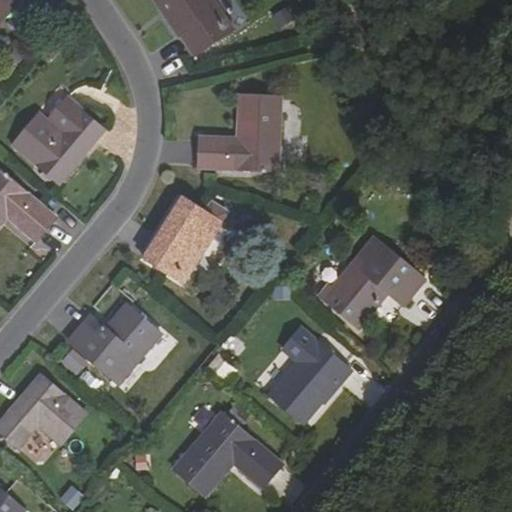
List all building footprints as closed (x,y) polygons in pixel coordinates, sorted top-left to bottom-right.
[(0,0),(0,23),(19,0),(0,0)] [(216,0),(158,0),(197,56),(237,29),(216,0)] [(59,86),(42,107),(51,115),(69,94),(59,86)] [(65,133),(74,122),(98,142),(108,129),(69,96),(48,119),(41,113),(15,143),(56,181),(83,149),(65,133)] [(281,100),(240,99),(238,141),(200,141),(200,171),(277,174),(281,100)] [(61,185),(98,142),(74,122),(65,133),(83,149),(56,181),(61,185)] [(0,226),(9,217),(38,241),(57,219),(0,170),(0,226)] [(185,199),(160,237),(165,240),(189,201),(185,199)] [(189,201),(165,240),(160,237),(145,260),(184,284),(223,223),(189,201)] [(427,279),(377,237),(353,264),(333,288),(364,314),(374,303),(378,306),(389,292),(405,305),(427,279)] [(364,314),(368,317),(378,306),(374,303),(364,314)] [(129,307),(119,319),(123,322),(133,311),(129,307)] [(133,311),(123,322),(119,319),(108,331),(92,318),(69,344),(120,388),(164,337),(133,311)] [(338,384),(341,386),(352,373),(316,342),(269,396),(303,425),(338,384)] [(220,353),(210,367),(228,381),(239,367),(220,353)] [(41,378),(6,419),(11,423),(45,382),(41,378)] [(45,382),(11,423),(6,419),(0,425),(0,436),(18,451),(38,428),(62,448),(88,419),(45,382)] [(260,491),(280,467),(220,416),(171,473),(203,499),(231,467),(260,491)] [(58,456),(60,472),(78,469),(75,453),(58,456)] [(74,485),(63,501),(76,510),(87,494),(74,485)] [(0,511),(24,511),(25,511),(0,489),(0,511)]
